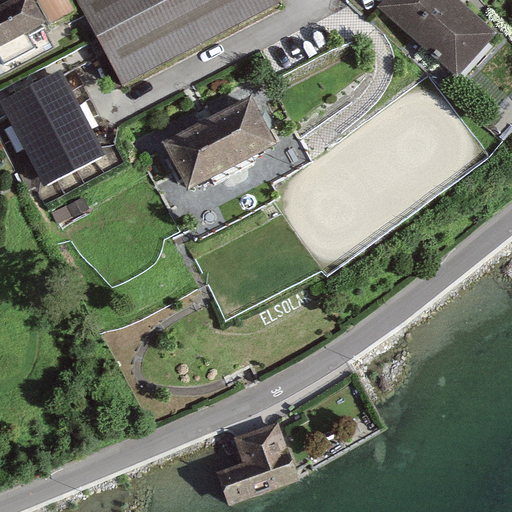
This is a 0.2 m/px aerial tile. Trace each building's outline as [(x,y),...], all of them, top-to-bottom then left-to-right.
[(35,0),(12,0),(0,6),(0,47),(48,24),(35,0)] [(47,0),(38,5),(52,29),(76,16),(67,0),(47,0)] [(279,0),(77,0),(124,89),(283,7),(279,0)] [(501,34),(462,0),(385,0),(383,3),(463,76),(501,34)] [(60,73),(0,104),(45,190),(105,159),(60,73)] [(255,97),(167,144),(192,189),(279,142),(255,97)] [(40,195),(45,206),(106,176),(101,165),(40,195)] [(59,228),(89,218),(85,205),(55,215),(59,228)] [(222,474),(232,502),(296,479),(276,424),(239,437),(249,464),(222,474)]
